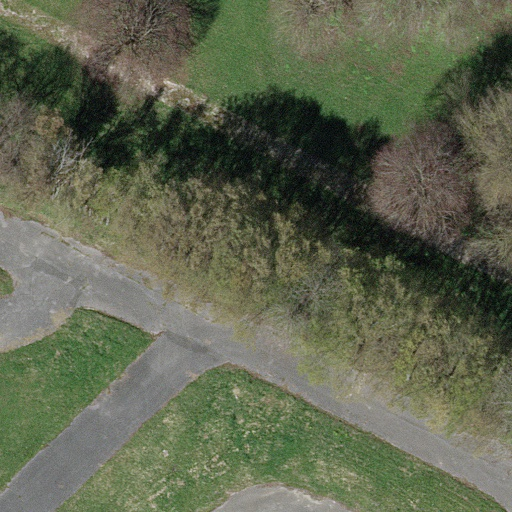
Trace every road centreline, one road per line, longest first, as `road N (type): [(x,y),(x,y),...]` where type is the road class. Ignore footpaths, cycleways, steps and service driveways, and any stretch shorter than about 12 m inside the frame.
road 1 (track): [(0,7),(511,281)]
road 2 (track): [(0,247),(304,379),(511,492)]
road 3 (track): [(196,329),(12,511)]
